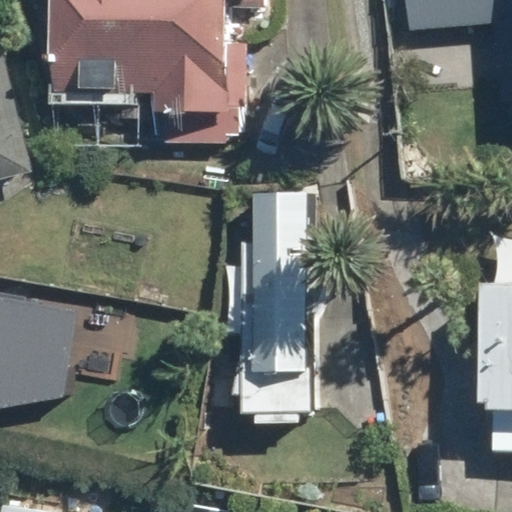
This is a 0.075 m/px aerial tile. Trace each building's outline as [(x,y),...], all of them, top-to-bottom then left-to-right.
[(270,10),(270,0),(63,0),(62,68),(164,69),(163,115),(240,117),(242,9),(270,10)] [(511,0),(412,0),(415,34),(511,25),(511,0)] [(0,185),(42,175),(9,47),(0,49),(0,185)] [(334,415),(334,377),(318,377),(319,194),(263,194),(263,244),(251,244),(251,415),(334,415)] [(511,285),(498,285),(493,450),(511,450),(511,285)] [(0,288),(0,404),(79,392),(96,304),(0,288)]
